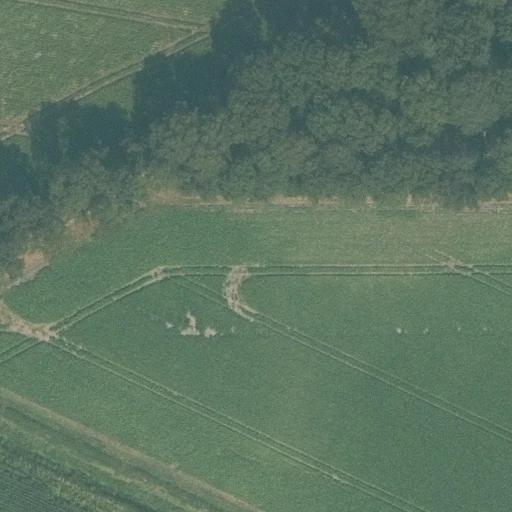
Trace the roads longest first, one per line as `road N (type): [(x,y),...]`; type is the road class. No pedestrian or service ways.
road 1 (track): [(0,258),(473,0)]
road 2 (track): [(201,511),(0,413)]
